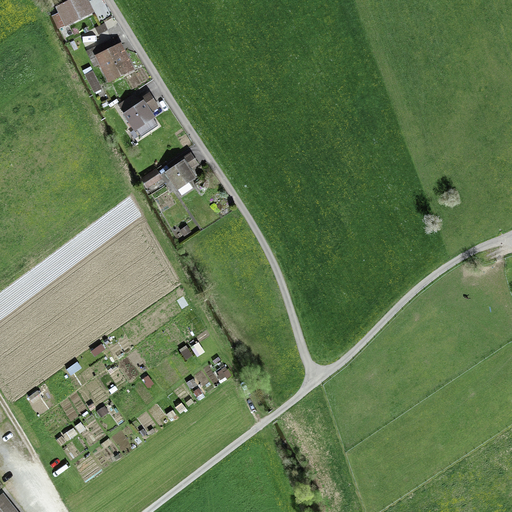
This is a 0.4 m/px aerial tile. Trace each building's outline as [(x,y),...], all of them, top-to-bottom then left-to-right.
[(58,30),(94,13),(87,0),(71,0),(55,8),(57,13),(51,16),(58,30)] [(108,31),(104,23),(95,28),(99,35),(108,31)] [(108,84),(135,71),(121,43),(117,46),(113,38),(86,52),(94,68),(99,65),(108,84)] [(94,94),(102,90),(91,67),(82,71),(94,94)] [(141,139),(161,126),(152,113),(159,108),(149,93),(139,100),(135,93),(117,105),(124,114),(122,115),(135,133),(136,132),(141,139)] [(160,121),(167,132),(171,129),(164,118),(160,121)] [(197,179),(192,171),(199,166),(190,153),(174,163),(176,166),(164,174),(181,198),(188,193),(187,193),(193,189),(189,184),(197,179)] [(156,169),(140,180),(146,189),(163,179),(156,169)] [(191,233),(187,226),(180,230),(184,237),(191,233)] [(186,359),(193,355),(186,345),(179,349),(186,359)] [(142,379),(148,387),(154,383),(148,375),(142,379)] [(193,391),(196,396),(202,392),(198,387),(193,391)] [(175,406),(180,412),(186,407),(181,401),(175,406)] [(97,411),(101,417),(109,411),(105,405),(97,411)] [(178,416),(172,408),(165,414),(170,421),(178,416)] [(63,434),(67,441),(78,433),(73,427),(63,434)] [(66,441),(62,436),(55,441),(60,446),(66,441)] [(0,493),(0,511),(18,511),(3,491),(0,493)]
